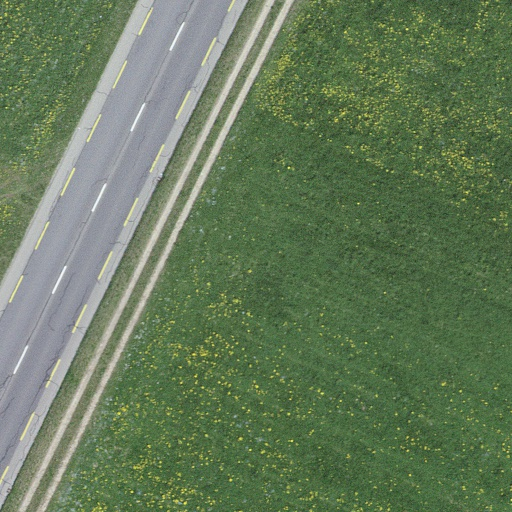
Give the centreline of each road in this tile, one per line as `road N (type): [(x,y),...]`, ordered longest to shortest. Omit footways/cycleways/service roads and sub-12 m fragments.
road 1 (track): [(278,0),(28,511)]
road 2 (primary): [(0,391),(196,0)]
